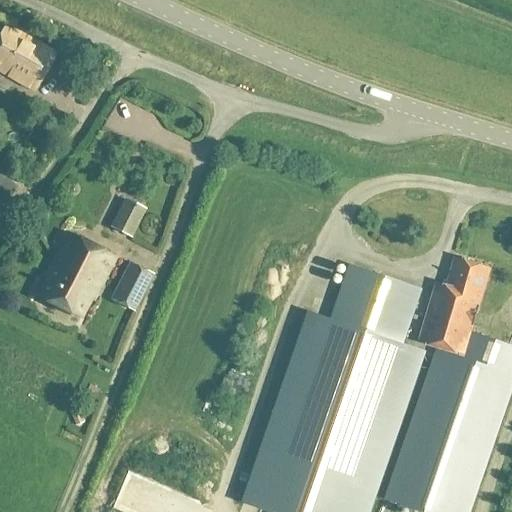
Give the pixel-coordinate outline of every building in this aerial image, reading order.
[(0,34),(0,68),(33,89),(55,52),(6,26),(0,34)] [(0,203),(17,185),(0,171),(0,203)] [(111,227),(131,236),(144,209),(123,200),(111,227)] [(49,273),(38,295),(80,316),(90,296),(94,298),(115,258),(66,233),(46,272),(49,273)] [(447,285),(436,281),(431,300),(417,344),(435,349),(431,361),(384,498),(422,511),(471,511),(493,449),(511,393),(511,346),(470,332),(489,268),(454,258),(447,285)] [(151,272),(131,261),(114,295),(135,306),(151,272)] [(326,321),(305,314),(240,503),(266,511),(368,511),(422,354),(401,347),(420,292),(344,266),(326,321)]
